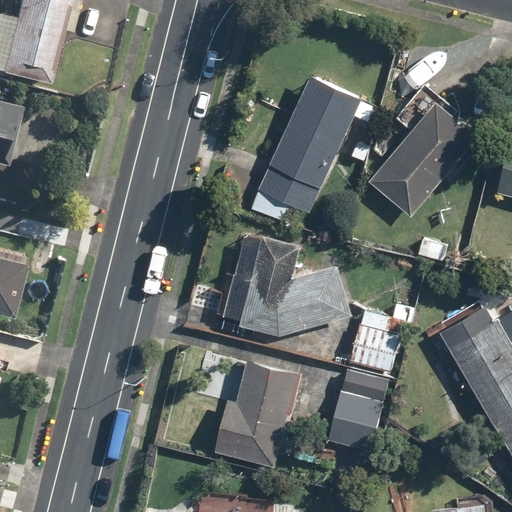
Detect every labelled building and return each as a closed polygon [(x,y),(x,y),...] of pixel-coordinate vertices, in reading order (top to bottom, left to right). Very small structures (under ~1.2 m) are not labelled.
[(78,0),(17,0),(12,19),(0,16),(0,69),(49,81),(61,27),(72,29),(78,0)] [(293,222),(300,206),(313,212),(356,115),(372,122),(380,104),(311,73),(253,204),(293,222)] [(20,101),(0,97),(0,162),(7,163),(20,101)] [(413,213),(480,134),(439,99),(372,178),(413,213)] [(511,141),(499,191),(511,194),(511,141)] [(301,241),(248,229),(226,319),(278,331),(354,315),(341,260),(294,271),(301,241)] [(0,312),(16,317),(31,257),(0,249),(0,312)] [(397,299),(393,315),(364,308),(350,361),(392,371),(405,323),(412,325),(418,304),(397,299)] [(459,394),(474,386),(511,452),(511,308),(450,344),(461,362),(446,371),(459,394)] [(302,420),(290,417),(301,369),(249,357),(239,400),(228,397),(216,449),(279,464),(283,448),(295,451),(302,420)] [(390,378),(349,368),(332,438),(373,448),(390,378)] [(487,511),(487,498),(437,500),(436,511),(487,511)]
